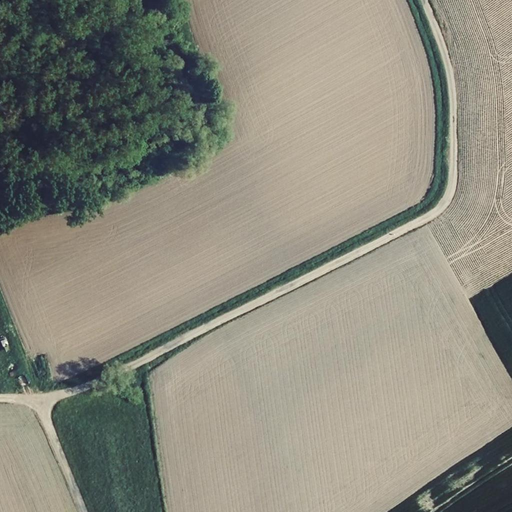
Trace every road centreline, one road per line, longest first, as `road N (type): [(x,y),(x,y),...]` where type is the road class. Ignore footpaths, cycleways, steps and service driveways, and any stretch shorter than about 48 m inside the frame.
road 1 (track): [(423,0),(452,93),(451,185),(435,213),(94,383),(38,400),(0,399)]
road 2 (track): [(38,400),(82,511)]
